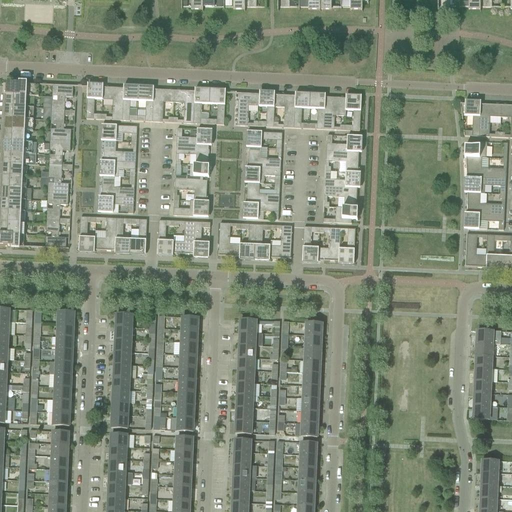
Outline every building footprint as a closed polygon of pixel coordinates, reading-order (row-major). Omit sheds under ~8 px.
[(191,0),(191,11),(203,11),(203,9),(202,0),(191,0)] [(202,0),(203,9),(214,9),(214,0),(202,0)] [(233,0),(233,11),(245,11),(245,9),(244,9),(244,0),(233,0)] [(244,0),(244,9),(245,9),(256,9),(256,0),(244,0)] [(277,0),(277,9),(289,9),(289,0),(277,0)] [(308,0),(308,11),(320,11),(319,0),(308,0)] [(319,0),(320,11),(331,11),(331,0),(319,0)] [(350,0),(350,11),(362,11),(362,3),(368,3),(368,0),(350,0)] [(437,0),(438,9),(449,9),(449,0),(437,0)] [(468,0),(468,11),(480,11),(480,9),(480,0),(468,0)] [(480,0),(480,9),(491,9),(491,0),(480,0)] [(4,86),(3,96),(38,98),(39,86),(27,85),(27,83),(19,83),(19,85),(7,84),(6,86),(4,86)] [(87,100),(86,120),(94,121),(94,100),(102,101),(103,89),(103,86),(88,85),(87,100)] [(52,86),(51,114),(64,114),(65,112),(65,98),(73,98),(73,87),(52,86)] [(123,89),(124,89),(122,122),(137,123),(137,118),(129,117),(130,102),(138,102),(139,87),(124,86),(123,89)] [(137,118),(137,123),(152,123),(154,91),(154,88),(139,87),(138,102),(146,103),(145,118),(137,118)] [(103,89),(102,101),(113,101),(112,121),(122,122),(124,89),(123,89),(103,89)] [(195,93),(193,125),(201,125),(201,105),(209,106),(210,90),(195,90),(195,93)] [(210,90),(209,106),(217,106),(216,126),(224,127),(225,106),(226,91),(210,90)] [(154,91),(152,123),(162,124),(163,103),(174,104),(174,92),(154,91)] [(174,92),(174,104),(184,104),(183,125),(193,125),(195,93),(174,92)] [(259,96),(259,108),(267,108),(266,128),(273,129),(273,124),(274,123),(274,119),(274,108),(274,96),(275,96),(275,93),(259,93),(259,96)] [(295,97),(294,130),(301,130),(302,110),(310,110),(310,95),(295,94),(295,97)] [(259,96),(238,95),(237,127),(248,128),(248,112),(257,113),(258,108),(259,108),(259,96)] [(325,96),(310,95),(310,110),(317,110),(317,131),(324,131),(325,99),(325,96)] [(38,98),(3,96),(3,108),(34,109),(34,98),(38,98)] [(275,96),(274,96),(274,108),(284,109),(283,129),(294,130),(295,97),(275,96)] [(346,100),(345,118),(346,112),(353,112),(352,132),(360,133),(361,113),(361,97),(346,97),(346,100)] [(325,99),(324,131),(334,131),(334,117),(345,118),(346,100),(325,99)] [(465,102),(465,105),(460,105),(462,117),(473,118),(472,133),(463,132),(464,137),(479,138),(480,106),(481,103),(465,102)] [(480,106),(479,138),(489,139),(490,118),(500,119),(501,107),(480,106)] [(511,107),(501,107),(500,119),(511,119),(510,139),(511,139),(511,107)] [(34,109),(3,108),(2,119),(33,121),(33,120),(29,120),(30,109),(34,109)] [(64,114),(51,114),(51,126),(56,126),(56,130),(50,130),(50,141),(71,142),(71,131),(64,131),(64,117),(69,117),(70,112),(65,112),(64,114)] [(33,121),(2,119),(2,131),(33,132),(33,121)] [(137,128),(117,127),(102,126),(101,142),(104,142),(116,143),(116,135),(131,135),(131,143),(136,143),(137,128)] [(33,132),(2,131),(1,142),(28,144),(29,132),(33,133),(33,132)] [(177,138),(176,145),(209,147),(212,147),(212,131),(197,131),(197,139),(177,138)] [(282,135),(262,134),(247,133),(246,149),(249,149),(261,149),(261,141),(282,142),(282,135)] [(347,138),(347,146),(327,145),(326,152),(359,154),(362,154),(362,138),(347,138)] [(49,156),(49,168),(62,168),(62,171),(67,171),(67,166),(62,166),(63,152),(70,152),(71,142),(50,141),(50,144),(50,150),(50,151),(55,152),(55,156),(49,156)] [(1,142),(1,154),(28,155),(28,144),(1,142)] [(128,164),(135,164),(136,154),(121,153),(121,144),(116,144),(116,143),(104,142),(104,147),(103,162),(103,163),(128,164)] [(464,158),(486,159),(487,144),(470,143),(470,148),(465,147),(464,158)] [(209,147),(176,145),(176,155),(196,156),(196,166),(187,166),(187,167),(209,168),(209,167),(208,167),(209,147)] [(249,149),(248,169),(280,171),(281,160),(261,160),(261,149),(249,149)] [(359,154),(326,152),(326,162),(346,163),(346,174),(358,174),(359,154)] [(1,154),(0,166),(27,167),(28,155),(1,154)] [(486,159),(464,158),(464,159),(466,159),(467,179),(506,181),(506,171),(481,170),(482,160),(486,160),(486,159)] [(103,163),(103,162),(100,162),(99,178),(102,178),(118,178),(119,170),(135,171),(135,164),(128,164),(103,163)] [(27,167),(0,166),(0,165),(0,177),(27,178),(27,167)] [(187,178),(175,177),(175,181),(207,182),(202,182),(203,178),(209,178),(209,168),(187,167),(187,178)] [(62,168),(49,168),(48,180),(54,180),(54,184),(48,184),(48,195),(68,196),(69,185),(61,185),(62,171),(62,168)] [(248,169),(247,184),(259,185),(263,185),(264,177),(275,178),(280,178),(280,171),(248,169)] [(358,174),(346,174),(345,182),(325,181),(325,188),(357,189),(360,190),(361,174),(358,174)] [(27,178),(0,177),(0,188),(26,190),(27,178)] [(102,178),(101,198),(128,200),(134,200),(134,190),(114,189),(114,179),(118,179),(118,178),(102,178)] [(467,179),(465,179),(464,194),(467,194),(484,195),(485,187),(500,188),(500,196),(505,196),(506,181),(467,179)] [(207,182),(175,181),(174,191),(194,192),(194,202),(190,202),(206,203),(207,182)] [(247,185),(246,205),(279,206),(279,196),(259,195),(259,185),(247,184),(247,185)] [(26,190),(0,188),(0,200),(26,201),(30,202),(31,190),(26,190)] [(325,188),(324,198),(338,199),(338,209),(336,209),(356,210),(357,189),(325,188)] [(467,194),(467,215),(504,217),(504,206),(480,205),(480,195),(484,195),(467,194)] [(68,196),(48,195),(47,205),(53,206),(52,210),(47,210),(46,222),(60,222),(59,225),(64,225),(65,220),(60,220),(60,206),(68,206),(68,196)] [(101,198),(98,198),(98,214),(113,214),(113,206),(128,207),(128,215),(133,215),(134,200),(128,200),(101,198)] [(0,200),(0,211),(25,213),(26,201),(0,200)] [(206,203),(190,202),(190,210),(173,210),(173,217),(193,218),(208,219),(209,203),(206,203)] [(246,205),(243,205),(243,220),(258,221),(258,213),(278,213),(279,206),(246,205)] [(356,210),(336,209),(335,221),(323,220),(323,224),(351,225),(351,221),(357,221),(358,210),(356,210)] [(0,211),(0,223),(25,225),(25,213),(0,211)] [(467,215),(464,215),(464,230),(479,231),(479,223),(504,224),(504,217),(467,215)] [(80,218),(80,238),(79,238),(79,254),(94,254),(94,251),(95,239),(87,239),(88,219),(80,218)] [(105,240),(95,239),(94,251),(115,252),(116,220),(106,219),(105,240)] [(115,252),(115,255),(130,256),(131,241),(123,241),(124,220),(116,220),(115,252)] [(138,241),(131,241),(130,256),(145,257),(146,241),(147,221),(139,221),(138,241)] [(60,222),(46,222),(46,234),(51,234),(51,238),(46,238),(45,249),(66,250),(66,239),(59,239),(59,225),(60,222)] [(159,222),(158,242),(157,257),(173,258),(173,255),(173,243),(165,242),(166,222),(159,222)] [(25,225),(0,223),(0,235),(24,236),(25,225)] [(173,255),(193,256),(195,224),(185,223),(184,243),(173,243),(173,255)] [(193,256),(193,259),(209,260),(209,244),(209,241),(201,240),(202,229),(210,229),(210,224),(195,224),(193,256)] [(239,258),(240,246),(229,245),(230,225),(220,225),(218,257),(239,258)] [(239,258),(239,261),(254,262),(256,226),(249,226),(248,246),(240,246),(239,258)] [(256,226),(254,262),(269,262),(270,259),(269,259),(270,247),(262,247),(263,227),(256,226)] [(280,248),(270,247),(269,259),(270,259),(290,260),(292,228),(281,227),(280,248)] [(304,228),(303,249),(302,264),(318,265),(318,262),(318,249),(310,249),(311,229),(304,228)] [(329,250),(318,249),(318,262),(338,263),(339,250),(340,235),(340,230),(330,230),(329,250)] [(338,263),(338,266),(354,266),(354,251),(355,231),(348,230),(347,251),(339,250),(338,263)] [(24,236),(0,235),(0,247),(12,248),(12,250),(20,250),(20,248),(24,248),(24,236)] [(486,257),(476,257),(477,236),(466,236),(465,267),(464,267),(464,268),(486,269),(486,257)] [(486,269),(485,272),(501,273),(501,258),(493,257),(494,242),(502,243),(502,237),(487,237),(487,242),(486,257),(486,269)] [(509,258),(501,258),(501,273),(511,273),(511,237),(510,238),(509,258)] [(0,310),(0,323),(9,324),(9,311),(0,310)] [(58,313),(57,326),(74,327),(74,314),(58,313)] [(116,329),(132,329),(132,316),(116,316),(116,329)] [(182,319),(181,332),(197,332),(198,319),(182,319)] [(239,334),(255,335),(256,322),(240,321),(239,334)] [(0,323),(0,336),(8,336),(9,324),(0,323)] [(305,337),(321,338),(322,325),(306,324),(305,337)] [(57,326),(57,339),(73,339),(74,327),(57,326)] [(116,329),(115,341),(131,342),(132,329),(116,329)] [(181,332),(181,344),(197,345),(197,332),(181,332)] [(501,333),(477,332),(476,345),(492,346),(500,346),(501,333)] [(255,335),(239,334),(239,347),(255,348),(255,335)] [(8,336),(0,336),(0,348),(8,349),(8,336)] [(305,337),(305,350),(321,351),(321,338),(305,337)] [(57,339),(56,351),(72,352),(73,339),(57,339)] [(131,342),(115,341),(114,354),(130,355),(131,342)] [(197,345),(181,344),(180,357),(196,358),(197,345)] [(492,346),(476,345),(476,358),(492,358),(492,346)] [(255,348),(239,347),(238,359),(254,360),(255,348)] [(278,348),(272,348),(272,356),(270,356),(270,361),(278,361),(278,348)] [(305,350),(304,362),(320,363),(321,351),(305,350)] [(56,351),(56,364),(72,364),(72,352),(56,351)] [(114,354),(114,366),(130,367),(130,355),(114,354)] [(196,358),(180,357),(180,369),(196,370),(196,358)] [(476,358),(475,370),(491,371),(492,358),(476,358)] [(254,360),(238,359),(238,372),(254,373),(254,360)] [(320,363),(304,362),(304,375),(320,376),(320,363)] [(56,364),(55,376),(71,377),(72,364),(56,364)] [(114,366),(113,379),(129,380),(130,367),(114,366)] [(180,369),(179,382),(195,383),(196,370),(180,369)] [(475,370),(474,383),(490,383),(491,371),(475,370)] [(238,372),(237,384),(253,385),(254,373),(238,372)] [(320,376),(304,375),(303,387),(319,388),(320,376)] [(71,377),(55,376),(55,389),(71,389),(71,377)] [(129,380),(113,379),(113,391),(129,392),(129,380)] [(179,382),(178,394),(195,395),(195,383),(179,382)] [(474,383),(474,395),(490,396),(490,389),(495,389),(495,384),(490,383),(474,383)] [(253,385),(237,384),(237,397),(253,398),(253,385)] [(0,386),(0,398),(5,399),(6,391),(11,392),(11,387),(6,387),(0,386)] [(11,387),(11,392),(23,392),(22,396),(29,396),(29,388),(23,388),(11,387)] [(319,388),(303,387),(302,400),(319,401),(319,388)] [(55,389),(54,401),(70,402),(71,389),(55,389)] [(113,391),(112,404),(128,405),(129,392),(113,391)] [(195,395),(178,394),(178,407),(194,408),(195,395)] [(474,395),(473,408),(489,408),(490,396),(474,395)] [(253,398),(237,397),(236,410),(252,410),(253,398)] [(0,398),(0,411),(5,412),(10,412),(10,404),(10,399),(5,399),(0,398)] [(319,401),(302,400),(302,412),(318,413),(319,401)] [(70,402),(54,401),(53,414),(70,415),(70,402)] [(112,404),(112,416),(128,417),(128,405),(112,404)] [(194,408),(178,407),(177,419),(193,420),(194,408)] [(489,408),(473,408),(473,421),(489,421),(489,408)] [(236,410),(235,422),(252,423),(257,423),(257,410),(252,410),(236,410)] [(302,412),(301,425),(317,426),(318,413),(302,412)] [(70,415),(53,414),(53,427),(69,428),(70,415)] [(128,417),(112,416),(111,430),(127,430),(128,417)] [(193,420),(177,419),(177,433),(193,433),(193,420)] [(252,423),(235,422),(235,435),(251,436),(252,423)] [(317,426),(301,425),(301,438),(317,439),(317,426)] [(53,433),(52,446),(68,447),(69,434),(53,433)] [(111,435),(110,449),(126,449),(127,436),(111,435)] [(176,452),(192,452),(193,439),(176,438),(176,452)] [(234,454),(250,455),(251,442),(235,441),(234,454)] [(300,457),(316,458),(317,445),(300,444),(300,457)] [(68,447),(52,446),(51,458),(68,459),(68,447)] [(110,449),(110,461),(126,462),(126,449),(110,449)] [(192,452),(176,452),(175,464),(191,465),(192,452)] [(250,455),(234,454),(233,467),(250,467),(250,455)] [(0,468),(2,469),(8,469),(9,456),(3,456),(0,455),(0,468)] [(316,458),(300,457),(299,470),(315,470),(316,458)] [(51,458),(51,471),(67,472),(68,459),(51,458)] [(110,461),(109,474),(125,474),(126,462),(110,461)] [(482,462),(481,475),(497,476),(498,462),(482,462)] [(191,465),(175,464),(175,477),(191,477),(191,465)] [(233,467),(233,479),(249,480),(250,467),(233,467)] [(299,470),(299,482),(315,483),(315,470),(299,470)] [(67,472),(51,471),(50,483),(66,484),(67,472)] [(125,474),(109,474),(108,486),(124,487),(124,486),(132,487),(133,475),(125,474)] [(481,475),(481,487),(497,488),(497,476),(481,475)] [(175,477),(174,489),(190,490),(191,477),(175,477)] [(233,479),(232,492),(248,492),(254,493),(255,480),(249,480),(233,479)] [(315,483),(299,482),(298,495),(314,495),(315,483)] [(50,483),(50,496),(66,497),(66,484),(50,483)] [(124,487),(108,486),(108,499),(124,499),(124,487)] [(481,487),(480,500),(496,501),(497,494),(501,494),(501,488),(497,488),(481,487)] [(174,489),(174,502),(190,502),(190,490),(174,489)] [(248,492),(232,492),(232,504),(248,505),(248,492)] [(298,495),(298,507),(314,508),(314,495),(298,495)] [(50,496),(49,509),(65,509),(66,497),(50,496)] [(108,499),(107,511),(123,511),(124,499),(108,499)] [(495,511),(496,501),(480,500),(479,511),(495,511)] [(174,502),(173,511),(189,511),(190,502),(174,502)]
